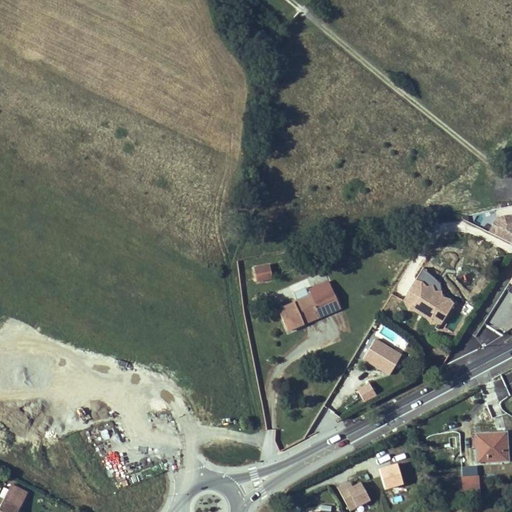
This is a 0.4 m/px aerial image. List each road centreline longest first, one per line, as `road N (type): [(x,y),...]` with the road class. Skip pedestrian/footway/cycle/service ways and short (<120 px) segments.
road 1 (unclassified): [(307,7),(511,169)]
road 2 (unknown): [(201,481),(193,439),(208,430),(267,435),(279,364),(338,332)]
road 3 (secondary): [(465,373),(275,473)]
